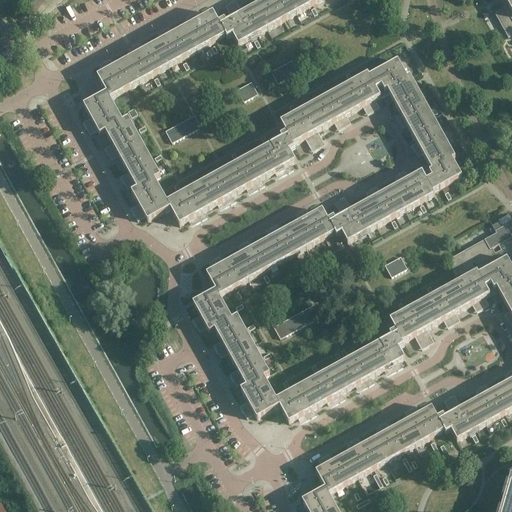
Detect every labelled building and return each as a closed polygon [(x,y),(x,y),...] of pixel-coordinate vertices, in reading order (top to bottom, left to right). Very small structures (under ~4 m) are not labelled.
[(297,16),(287,0),(258,0),(261,6),(255,9),(268,32),(297,16)] [(326,0),(325,0),(287,0),(297,16),(326,0)] [(511,0),(499,0),(503,5),(506,4),(508,8),(495,15),(508,39),(511,37),(511,0)] [(268,32),(255,9),(243,16),(236,2),(225,8),(233,22),(227,25),(225,22),(219,25),(213,15),(201,22),(197,13),(186,19),(191,28),(185,31),(197,54),(226,39),(227,41),(233,38),(238,49),(268,32)] [(197,54),(185,31),(173,38),(168,29),(157,35),(162,44),(156,47),(168,70),(197,54)] [(168,70),(156,47),(144,54),(139,45),(128,51),(133,60),(127,63),(140,86),(168,70)] [(111,102),(127,93),(140,86),(127,63),(115,69),(110,61),(100,67),(104,75),(97,79),(106,96),(84,108),(90,120),(83,124),(90,137),(97,133),(100,138),(106,135),(106,134),(123,125),(123,124),(111,102)] [(271,74),(278,86),(298,75),(292,63),(271,74)] [(433,120),(416,90),(410,79),(407,81),(398,64),(369,79),(381,100),(389,95),(400,116),(396,118),(403,131),(407,128),(410,133),(433,120)] [(381,100),(369,79),(368,77),(339,93),(352,116),(363,110),(367,117),(380,110),(376,103),(381,100)] [(251,85),(237,92),(244,104),(258,97),(251,85)] [(352,116),(339,93),(310,109),(322,132),(334,126),(338,133),(351,126),(347,119),(352,116)] [(491,109),(501,106),(499,96),(489,98),(491,109)] [(294,148),(305,142),(313,154),(325,147),(318,135),(322,132),(310,109),(281,125),(286,135),(280,138),(282,141),(254,157),(267,180),(278,174),(282,182),(295,175),(291,167),(296,164),(290,154),(296,151),(294,148)] [(128,114),(132,120),(138,117),(134,111),(128,114)] [(194,118),(166,133),(172,145),(201,130),(194,118)] [(456,161),(453,157),(433,120),(410,133),(416,144),(411,147),(419,160),(423,157),(428,167),(430,170),(422,175),(433,195),(462,180),(453,163),(456,161)] [(145,150),(135,133),(128,121),(123,124),(123,125),(106,134),(106,135),(112,146),(105,150),(112,163),(119,159),(122,163),(145,150)] [(441,130),(447,144),(455,141),(449,127),(441,130)] [(161,180),(151,162),(145,150),(122,163),(128,175),(120,179),(127,192),(135,187),(137,192),(155,182),(155,183),(161,180)] [(267,180),(254,157),(225,173),(238,196),(249,190),(253,197),(266,190),(262,183),(267,180)] [(238,196),(225,173),(197,189),(210,212),(220,206),(224,213),(237,206),(233,199),(238,196)] [(435,198),(433,195),(422,175),(410,182),(406,173),(395,179),(399,187),(393,191),(406,214),(435,198)] [(166,202),(155,183),(155,182),(137,192),(131,195),(138,207),(131,211),(138,223),(145,219),(148,224),(170,212),(167,205),(166,202)] [(210,212),(197,189),(167,205),(170,212),(171,212),(180,228),(192,222),(196,229),(208,222),(204,215),(210,212)] [(406,214),(393,191),(381,197),(377,189),(366,195),(371,203),(365,207),(377,230),(406,214)] [(377,230),(365,207),(353,213),(345,200),(334,205),(342,219),(336,223),(334,220),(328,223),(323,213),(311,219),(306,211),(295,217),(300,225),(294,229),(307,252),(335,236),(336,239),(342,236),(348,246),(377,230)] [(511,238),(511,237),(506,227),(501,230),(498,224),(492,228),(496,235),(447,262),(456,278),(461,275),(465,281),(477,275),(472,265),(474,264),(480,273),(477,275),(479,277),(490,298),(498,293),(502,301),(509,313),(505,316),(511,329),(511,328),(511,238)] [(307,252),(294,229),(282,235),(277,227),(266,233),(271,241),(265,245),(278,268),(307,252)] [(134,249),(131,243),(124,247),(127,252),(134,249)] [(278,268),(265,245),(253,251),(249,243),(238,249),(242,257),(236,260),(249,284),(278,268)] [(220,300),(237,291),(249,284),(236,260),(224,267),(220,259),(209,265),(214,273),(207,277),(216,293),(193,306),(200,318),(192,322),(199,335),(207,331),(209,336),(215,333),(215,332),(232,322),(220,300)] [(392,280),(407,271),(401,259),(385,268),(392,280)] [(490,298),(479,277),(477,275),(465,281),(446,291),(459,315),(472,307),(476,315),(489,308),(485,300),(490,298)] [(459,315),(446,291),(419,307),(432,330),(443,323),(447,331),(459,324),(455,317),(459,315)] [(403,346),(415,339),(422,352),(434,345),(427,332),(432,330),(419,307),(390,323),(395,333),(390,336),(391,339),(363,355),(376,378),(387,372),(392,380),(404,373),(400,364),(405,362),(399,352),(405,348),(403,346)] [(313,308),(274,329),(280,341),(320,320),(313,308)] [(254,348),(245,332),(238,319),(232,322),(215,332),(215,333),(221,344),(214,348),(221,360),(228,356),(231,361),(254,348)] [(270,377),(261,360),(254,348),(231,361),(237,372),(230,376),(237,389),(244,385),(246,389),(247,390),(264,380),(270,377)] [(376,378),(363,355),(334,371),(347,394),(358,387),(362,395),(375,388),(371,380),(376,378)] [(347,394),(334,371),(305,387),(318,410),(330,403),(334,411),(346,404),(342,396),(347,394)] [(511,372),(504,377),(509,385),(503,389),(511,405),(511,372)] [(274,397),(264,380),(247,390),(246,389),(241,392),(247,404),(240,408),(247,421),(254,417),(257,422),(280,410),(276,403),(277,402),(274,397)] [(318,410),(305,387),(277,402),(276,403),(280,410),(280,409),(289,426),(301,419),(305,427),(318,420),(314,412),(318,410)] [(511,413),(511,405),(503,389),(491,395),(486,387),(475,393),(480,401),(474,405),(487,428),(511,413)] [(487,428),(474,405),(462,411),(454,397),(444,403),(451,417),(445,420),(443,417),(438,421),(438,420),(437,421),(432,411),(420,417),(415,409),(405,415),(409,423),(403,426),(416,450),(444,434),(446,437),(451,434),(457,444),(487,428)] [(416,450),(403,426),(391,433),(386,425),(376,431),(380,439),(374,442),(387,465),(416,450)] [(387,465),(374,442),(362,449),(358,441),(347,446),(352,455),(346,458),(358,481),(387,465)] [(439,454),(437,451),(434,445),(431,446),(434,452),(434,453),(436,456),(437,459),(441,457),(439,454)] [(337,511),(329,497),(346,488),(358,481),(346,458),(334,465),(329,456),(318,462),(323,471),(316,475),(325,491),(302,504),(306,511),(337,511)] [(412,473),(409,466),(405,460),(402,462),(407,471),(409,474),(412,473)] [(380,483),(376,476),(373,478),(377,485),(379,488),(380,490),(383,489),(382,486),(380,483)] [(511,511),(511,478),(510,479),(500,511),(511,511)] [(356,508),(358,511),(370,505),(368,501),(356,508)] [(232,511),(234,511),(228,502),(223,505),(226,511),(232,511)]
